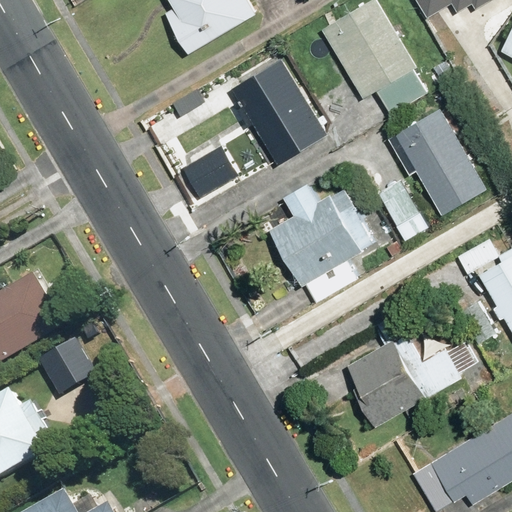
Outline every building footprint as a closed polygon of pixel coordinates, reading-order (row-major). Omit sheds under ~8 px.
[(173,13),(198,54),(266,12),(258,0),(179,0),(184,6),(173,13)] [(388,0),(376,0),(328,27),(368,100),(383,92),(396,117),(440,92),(388,0)] [(482,0),(422,0),(430,13),(453,0),(458,0),(464,10),(482,0)] [(294,55),(242,84),(285,161),(337,133),(294,55)] [(495,190),(447,106),(393,137),(415,176),(424,171),(450,216),(495,190)] [(227,143),(189,166),(209,198),(247,175),(227,143)] [(437,228),(408,178),(382,193),(410,243),(437,228)] [(304,214),(281,226),(321,302),(364,279),(355,262),(385,246),(353,187),(330,199),(320,181),(293,195),(304,214)] [(511,254),(509,257),(494,233),(462,252),(477,276),(487,269),(507,303),(500,306),(507,317),(511,313),(511,254)] [(0,266),(0,281),(5,290),(0,293),(0,370),(74,324),(28,249),(0,266)] [(482,301),(464,313),(486,345),(504,333),(482,301)] [(379,322),(391,343),(356,363),(369,387),(362,391),(383,428),(474,377),(454,342),(431,355),(418,332),(429,327),(414,302),(379,322)] [(104,373),(81,337),(44,361),(67,397),(104,373)] [(34,405),(24,388),(0,402),(0,480),(3,479),(6,483),(67,446),(40,402),(34,405)] [(511,412),(429,463),(458,511),(511,479),(511,412)] [(77,488),(34,511),(124,511),(118,502),(108,508),(100,494),(85,502),(77,488)]
